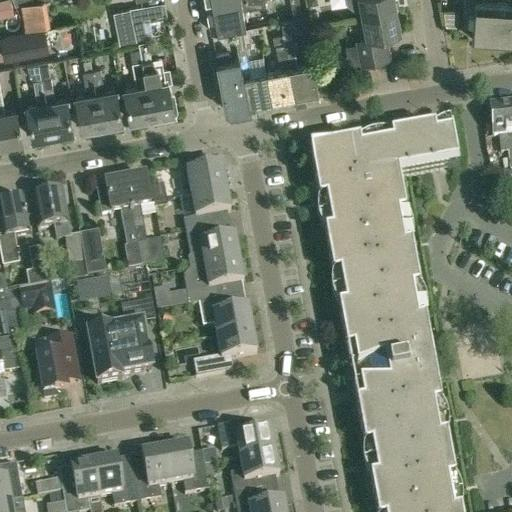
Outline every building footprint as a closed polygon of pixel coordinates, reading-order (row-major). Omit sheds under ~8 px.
[(0,0),(0,17),(6,16),(14,14),(10,0),(0,0)] [(243,0),(206,7),(211,31),(248,23),(246,9),(264,5),(263,0),(243,0)] [(302,13),(299,0),(288,0),(292,15),(302,13)] [(361,16),(396,9),(394,0),(343,0),(344,3),(351,7),(360,6),(361,16)] [(499,41),(501,3),(474,1),(474,0),(463,0),(462,26),(472,26),(471,39),(499,41)] [(50,25),(46,1),(20,5),(25,30),(50,25)] [(164,1),(132,8),(134,21),(167,15),(164,1)] [(511,3),(501,3),(499,41),(511,41),(511,3)] [(112,12),(118,43),(136,39),(129,8),(112,12)] [(396,9),(361,16),(365,37),(360,38),(365,62),(390,57),(385,34),(400,31),(396,9)] [(443,11),(445,25),(456,26),(458,12),(443,11)] [(308,15),(281,21),(283,34),(310,29),(308,15)] [(284,45),(285,44),(280,21),(271,23),(279,68),(265,71),(271,105),(294,101),(284,45)] [(48,50),(43,29),(0,37),(0,40),(4,59),(48,50)] [(250,74),(245,46),(242,29),(233,30),(239,58),(248,109),(271,105),(265,71),(250,74)] [(160,56),(151,58),(148,40),(138,42),(141,60),(151,115),(156,114),(157,117),(167,115),(167,112),(173,111),(172,105),(174,104),(172,94),(170,94),(167,82),(170,81),(168,69),(163,70),(160,56)] [(294,101),(318,96),(312,62),(296,65),(292,43),(285,44),(284,45),(294,101)] [(230,60),(229,56),(228,52),(215,54),(225,109),(230,113),(248,109),(239,58),(230,60)] [(144,116),(151,115),(141,60),(131,62),(135,86),(123,88),(129,119),(132,118),(133,121),(144,119),(144,116)] [(52,133),(39,67),(38,63),(27,65),(28,74),(33,79),(37,104),(26,106),(32,137),(34,137),(34,140),(45,138),(45,134),(52,133)] [(39,67),(52,133),(59,132),(60,135),(70,133),(70,130),(72,129),(66,98),(55,100),(48,65),(39,67)] [(91,68),(101,124),(109,122),(109,126),(120,124),(119,121),(121,121),(115,89),(104,91),(99,67),(91,68)] [(94,125),(101,124),(91,68),(82,70),(86,94),(75,96),(81,128),(83,127),(84,131),(94,129),(94,125)] [(511,169),(511,103),(489,106),(493,138),(499,137),(501,154),(509,153),(511,170),(511,169)] [(0,112),(0,111),(0,143),(21,139),(16,109),(0,112)] [(460,511),(429,341),(398,174),(457,163),(450,125),(329,147),(313,171),(376,511),(460,511)] [(191,197),(226,190),(222,167),(196,172),(195,166),(181,169),(185,187),(189,186),(190,194),(191,197)] [(504,184),(511,183),(511,171),(503,173),(504,184)] [(145,177),(142,178),(140,175),(135,176),(133,179),(125,181),(138,245),(146,244),(144,232),(140,209),(150,207),(145,177)] [(125,181),(116,182),(114,180),(109,181),(107,184),(105,184),(106,186),(96,187),(102,215),(120,212),(127,247),(138,245),(125,181)] [(163,186),(151,188),(155,210),(168,208),(163,186)] [(207,231),(205,218),(230,213),(226,190),(191,197),(195,220),(183,222),(185,234),(207,231)] [(62,193),(31,198),(37,230),(54,227),(57,241),(70,238),(62,193)] [(23,200),(21,200),(19,198),(10,200),(9,203),(0,204),(0,258),(2,269),(18,266),(12,237),(29,234),(23,200)] [(239,261),(235,238),(210,243),(207,231),(185,234),(190,258),(188,261),(190,270),(239,261)] [(98,235),(65,241),(69,265),(82,263),(85,278),(105,274),(98,235)] [(220,301),(218,289),(243,284),(239,261),(190,270),(183,278),(189,307),(198,305),(220,301)] [(43,271),(32,273),(26,274),(28,289),(46,285),(43,271)] [(49,286),(20,291),(23,312),(33,310),(34,316),(54,312),(49,286)] [(165,295),(163,287),(152,289),(155,303),(166,301),(165,295)] [(20,312),(17,291),(0,294),(0,315),(4,315),(20,312)] [(252,332),(248,309),(223,314),(220,301),(198,305),(203,329),(215,326),(217,338),(252,332)] [(20,312),(4,315),(8,338),(25,335),(20,312)] [(142,324),(87,334),(97,385),(122,381),(121,376),(151,371),(142,324)] [(193,363),(196,379),(233,372),(231,360),(256,355),(252,332),(217,338),(220,358),(193,363)] [(58,392),(67,391),(66,385),(80,383),(76,361),(75,361),(71,337),(47,342),(49,356),(36,358),(40,377),(36,378),(39,396),(44,399),(59,396),(58,392)] [(5,354),(3,355),(6,374),(21,371),(17,352),(15,338),(3,340),(5,354)] [(239,461),(275,454),(271,431),(245,436),(243,424),(217,428),(221,452),(237,449),(239,461)] [(192,471),(191,466),(187,446),(164,450),(171,486),(183,484),(185,495),(208,491),(204,469),(192,471)] [(159,488),(171,486),(164,450),(141,454),(146,480),(133,482),(137,504),(161,500),(159,488)] [(254,482),(259,481),(279,477),(275,454),(239,461),(242,473),(230,475),(234,498),(256,494),(254,482)] [(121,484),(120,479),(116,459),(93,463),(100,499),(112,497),(114,508),(137,504),(133,482),(121,484)] [(93,511),(102,511),(100,499),(93,463),(70,467),(71,472),(74,487),(75,493),(62,495),(64,504),(65,511),(93,511)] [(0,504),(11,503),(9,491),(20,489),(16,465),(0,468),(0,504)] [(285,511),(284,502),(264,506),(258,507),(256,494),(234,498),(236,511),(285,511)] [(215,503),(216,511),(227,511),(229,511),(229,508),(228,501),(215,503)] [(0,504),(0,511),(12,511),(11,503),(0,504)]
